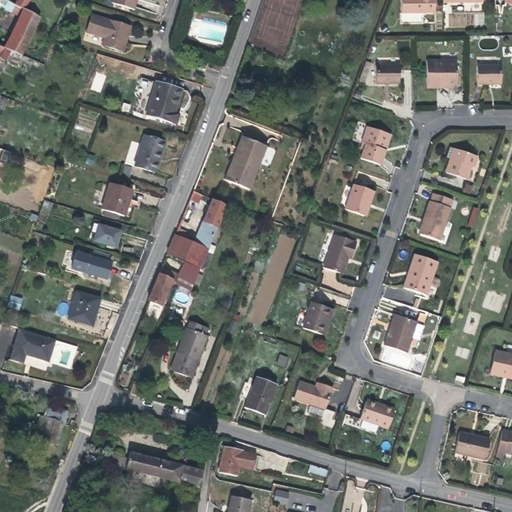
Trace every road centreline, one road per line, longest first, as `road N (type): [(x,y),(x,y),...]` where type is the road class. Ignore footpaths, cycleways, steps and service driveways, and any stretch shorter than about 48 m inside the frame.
road 1 (residential): [(511,118),(443,120),(427,132),(358,339),(368,364),(449,389)]
road 2 (residential): [(427,485),(100,395)]
road 3 (tertiary): [(227,83),(100,395)]
road 4 (residential): [(181,0),(172,57),(227,83)]
